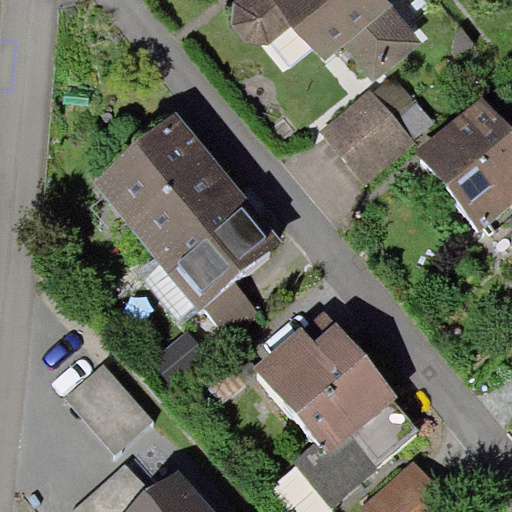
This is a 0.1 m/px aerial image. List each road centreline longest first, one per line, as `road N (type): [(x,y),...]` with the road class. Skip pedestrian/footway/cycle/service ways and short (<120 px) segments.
road 1 (residential): [(122,0),(498,470)]
road 2 (residential): [(19,0),(0,259)]
